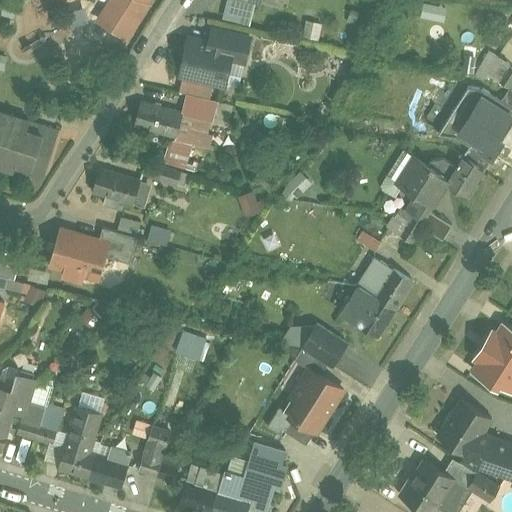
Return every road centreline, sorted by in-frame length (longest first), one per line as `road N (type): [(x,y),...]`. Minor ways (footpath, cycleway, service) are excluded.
road 1 (residential): [(511,227),(324,511)]
road 2 (residential): [(0,214),(38,216),(53,199),(181,0)]
